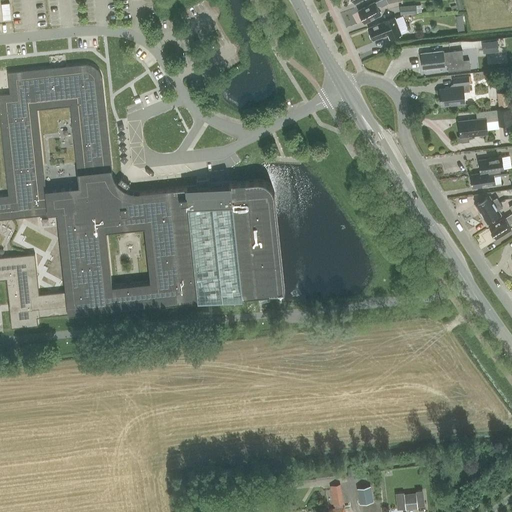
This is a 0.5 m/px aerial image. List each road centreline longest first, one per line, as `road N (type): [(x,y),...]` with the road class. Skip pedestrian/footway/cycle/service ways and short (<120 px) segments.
road 1 (secondary): [(343,86),(511,345)]
road 2 (residential): [(511,310),(417,164),(392,94),(374,81),(343,86)]
